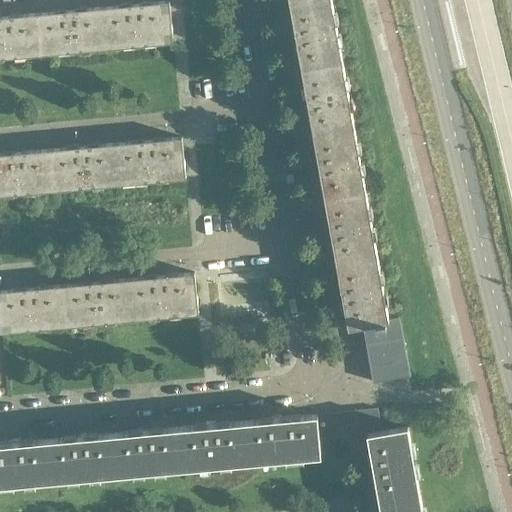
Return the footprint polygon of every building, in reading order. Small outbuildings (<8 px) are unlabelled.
[(169,0),(162,0),(103,6),(106,47),(173,40),(169,0)] [(331,0),(300,0),(291,2),(302,67),(342,60),(331,0)] [(103,6),(38,12),(41,53),(106,47),(103,6)] [(0,15),(0,56),(41,53),(38,12),(0,15)] [(342,60),(302,67),(314,131),(354,124),(342,60)] [(354,124),(314,131),(326,196),(365,189),(354,124)] [(182,135),(115,142),(119,182),(185,176),(182,135)] [(115,142),(50,148),(54,188),(119,182),(115,142)] [(50,148),(0,152),(0,193),(54,188),(50,148)] [(365,189),(326,196),(337,260),(377,253),(365,189)] [(388,317),(377,253),(337,260),(349,326),(363,323),(364,324),(388,320),(387,317),(388,317)] [(194,271),(128,277),(131,318),(198,312),(194,271)] [(128,277),(62,283),(66,324),(131,318),(128,277)] [(62,283),(0,288),(0,321),(1,330),(66,324),(62,283)] [(388,320),(364,324),(370,363),(405,357),(398,316),(388,317),(387,317),(388,320)] [(405,357),(370,363),(373,380),(408,374),(405,357)] [(377,407),(363,408),(366,433),(367,433),(367,432),(381,429),(377,407)] [(363,408),(351,410),(353,434),(366,433),(363,408)] [(351,410),(340,411),(342,435),(353,434),(351,410)] [(340,411),(327,412),(330,436),(342,435),(340,411)] [(327,412),(316,413),(319,437),(330,436),(327,412)] [(316,413),(243,420),(247,460),(320,454),(319,437),(316,413)] [(243,420),(178,426),(182,466),(247,460),(243,420)] [(394,427),(367,433),(379,498),(419,491),(407,425),(394,427)] [(178,426),(112,432),(116,472),(182,466),(178,426)] [(112,432),(47,438),(51,478),(116,472),(112,432)] [(0,442),(0,483),(51,478),(47,438),(0,442)] [(422,511),(419,491),(379,498),(381,511),(422,511)]
